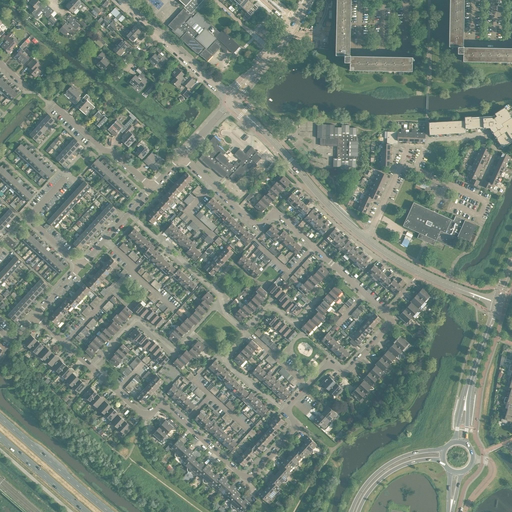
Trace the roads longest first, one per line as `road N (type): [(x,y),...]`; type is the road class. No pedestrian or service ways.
road 1 (residential): [(274,211),(297,186),(409,282),(384,311)]
road 2 (unclassified): [(233,100),(366,237)]
road 3 (unclassified): [(366,237),(418,271),(496,303)]
road 4 (primary): [(108,511),(0,417)]
road 5 (residential): [(92,369),(134,321),(175,348),(191,331)]
road 6 (residential): [(245,330),(269,304),(297,321),(341,272)]
road 7 (residential): [(274,211),(259,227),(180,154)]
road 8 (residential): [(151,186),(53,104)]
road 9 (residential): [(307,385),(329,362),(346,371),(386,327),(384,311)]
road 10 (residential): [(184,423),(161,402),(146,418),(92,369)]
road 11 (residential): [(80,266),(31,217),(66,176)]
road 12 (tertiary): [(445,449),(413,452),(378,469),(350,511)]
